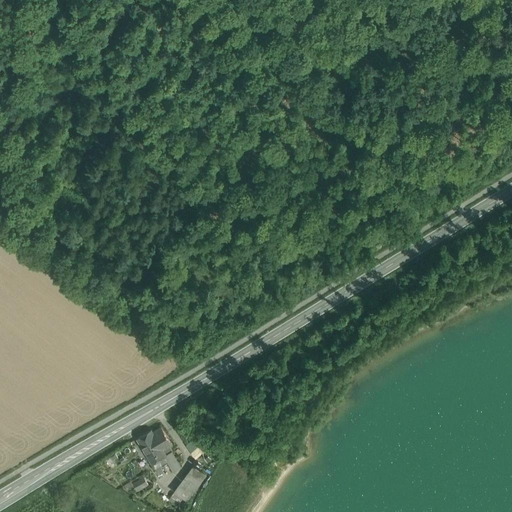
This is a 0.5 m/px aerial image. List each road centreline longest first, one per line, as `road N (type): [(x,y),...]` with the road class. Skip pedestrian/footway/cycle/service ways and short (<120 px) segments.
road 1 (secondary): [(0,499),(511,188)]
road 2 (track): [(179,0),(302,88),(376,0)]
road 3 (track): [(467,215),(302,88)]
